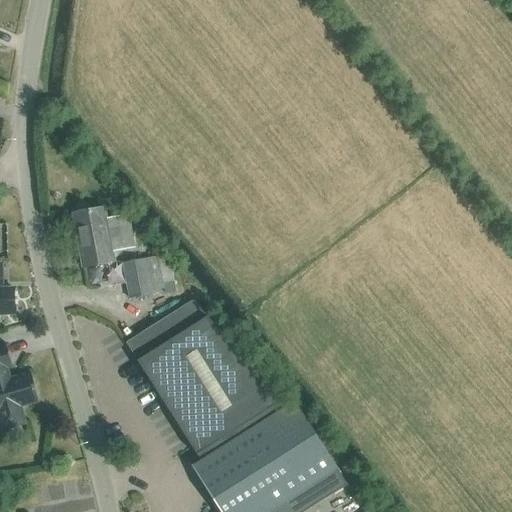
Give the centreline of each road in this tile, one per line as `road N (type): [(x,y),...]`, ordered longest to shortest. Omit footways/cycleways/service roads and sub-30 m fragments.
road 1 (tertiary): [(108,511),(33,241),(23,166)]
road 2 (tertiary): [(23,166),(38,0)]
